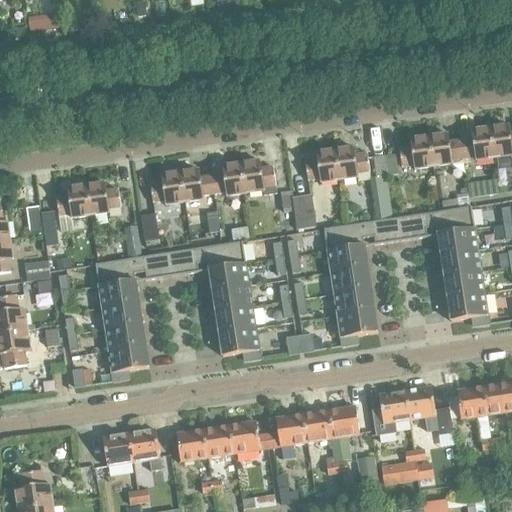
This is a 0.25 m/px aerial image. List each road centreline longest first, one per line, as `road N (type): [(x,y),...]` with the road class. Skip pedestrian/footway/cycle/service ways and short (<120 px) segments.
road 1 (residential): [(0,424),(511,346)]
road 2 (residential): [(0,163),(511,89)]
road 3 (secondary): [(0,111),(511,37)]
